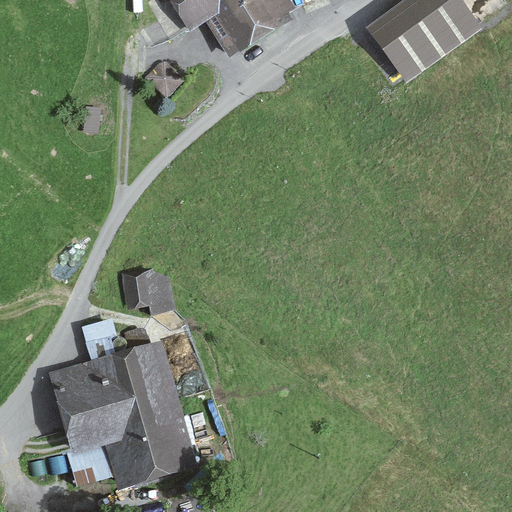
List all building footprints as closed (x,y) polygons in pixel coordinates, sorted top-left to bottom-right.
[(237,43),(291,10),(285,0),(171,0),(194,37),(223,20),(237,43)] [(474,29),(452,0),(426,0),(377,36),(408,77),(474,29)] [(149,74),(167,94),(185,78),(166,58),(149,74)] [(136,316),(171,311),(166,275),(131,280),(136,316)] [(224,477),(180,347),(65,385),(93,469),(127,458),(142,504),(224,477)] [(68,459),(45,465),(50,480),(72,474),(68,459)]
